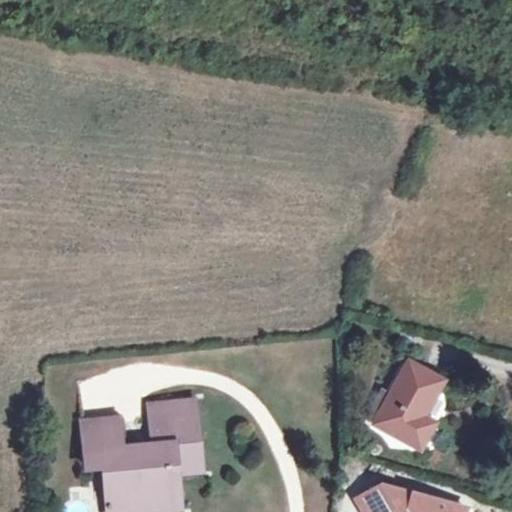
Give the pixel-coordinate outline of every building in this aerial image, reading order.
[(409,363),(376,424),(420,448),(433,423),(422,417),(441,380),(409,363)] [(121,419),(82,422),(86,467),(104,465),(107,499),(143,496),(144,508),(172,506),(170,487),(178,486),(177,473),(202,470),(195,402),(147,406),(151,445),(124,448),(121,419)] [(463,511),(465,507),(379,485),(356,499),(363,511),(463,511)] [(180,504),(178,486),(170,487),(172,506),(180,504)] [(108,511),(144,508),(143,496),(107,499),(108,511)]
